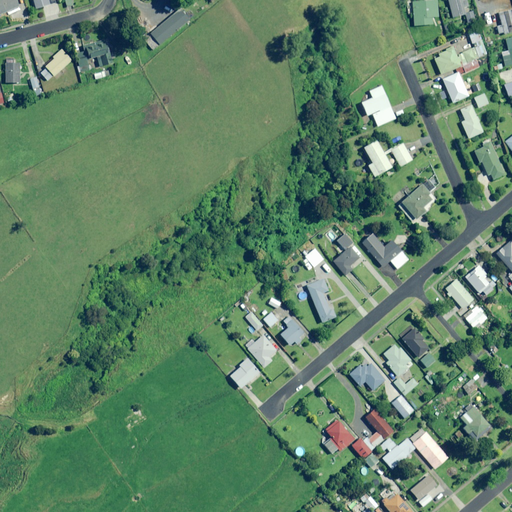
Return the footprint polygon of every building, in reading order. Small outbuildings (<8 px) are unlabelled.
[(0,0),(0,14),(18,6),(15,0),(0,0)] [(32,0),(35,9),(54,3),(53,0),(32,0)] [(438,17),(436,0),(431,0),(412,1),(414,26),(433,25),(432,17),(438,17)] [(447,0),(452,17),(464,15),(466,23),(474,21),(472,11),(464,13),(461,0),(447,0)] [(511,8),(498,13),(502,25),(497,26),(499,36),(511,32),(511,8)] [(188,20),(179,9),(150,34),(159,45),(188,20)] [(511,37),(505,40),(509,54),(502,56),(505,67),(511,65),(511,37)] [(150,38),(145,42),(153,51),(158,46),(150,38)] [(86,59),(88,59),(97,57),(98,67),(112,64),(108,40),(83,45),(83,49),(75,51),(79,73),(88,71),(86,59)] [(456,68),(457,72),(459,71),(461,74),(465,73),(479,67),(477,60),(479,59),(475,48),(456,55),(453,47),(445,50),(446,51),(438,54),(440,57),(434,59),(440,75),(456,68)] [(71,60),(61,49),(52,57),(54,59),(38,73),(47,82),(71,60)] [(19,63),(5,63),(5,83),(19,83),(19,63)] [(93,74),(95,80),(103,78),(102,72),(93,74)] [(468,96),(458,73),(442,80),(453,103),(468,96)] [(39,88),(36,77),(30,79),(33,90),(39,88)] [(395,119),(381,86),(369,91),(372,98),(361,103),(367,116),(372,114),(377,127),(395,119)] [(488,104),(484,94),(474,98),(478,108),(488,104)] [(483,132),(471,105),(460,110),(465,121),(461,122),(468,139),(483,132)] [(503,163),(500,165),(489,139),(481,142),(483,147),(474,151),(479,163),(481,162),(487,176),(490,175),(492,179),(493,182),(508,175),(503,163)] [(392,168),(377,141),(363,148),(372,163),(368,166),(374,177),(392,168)] [(412,160),(402,143),(390,150),(400,167),(412,160)] [(436,189),(429,180),(398,206),(411,221),(408,224),(411,227),(425,216),(437,205),(428,195),(436,189)] [(384,246),(373,233),(361,243),(382,268),(390,261),(397,269),(408,260),(391,240),(384,246)] [(352,243),(343,234),(336,241),(345,251),(333,262),(345,276),(352,269),(349,266),(359,257),(349,246),(352,243)] [(511,241),(511,240),(495,254),(511,272),(511,241)] [(323,260),(314,249),(305,257),(313,267),(323,260)] [(487,276),(478,266),(465,277),(479,294),(482,291),(486,295),(493,289),(483,278),(487,276)] [(328,290),(323,279),(305,287),(322,323),(336,317),(332,309),(330,310),(322,293),(328,290)] [(473,299),(456,279),(445,289),(462,309),(473,299)] [(281,303),(271,298),(268,304),(278,309),(281,303)] [(488,318),(477,305),(463,316),(474,330),(488,318)] [(251,313),(245,318),(257,331),(263,326),(251,313)] [(278,321),(271,313),(263,320),(270,328),(278,321)] [(303,333),(288,317),(282,322),(287,328),(279,335),(289,346),(294,342),(297,345),(301,341),(298,337),(303,333)] [(423,339),(414,329),(402,339),(418,359),(430,348),(423,339)] [(276,351),(263,336),(253,344),(250,341),(245,345),(263,368),(271,361),(268,357),(276,351)] [(497,352),(494,344),(488,346),(492,354),(497,352)] [(398,349),(394,345),(383,355),(389,361),(386,364),(398,377),(408,368),(405,365),(410,361),(399,348),(398,349)] [(435,361),(429,354),(420,361),(427,368),(435,361)] [(259,373),(248,358),(239,365),(240,367),(229,376),(239,389),(259,373)] [(367,367),(363,363),(349,374),(359,387),(365,382),(372,391),(385,380),(370,364),(367,367)] [(434,376),(430,372),(424,377),(432,386),(434,384),(430,379),(434,376)] [(417,384),(413,379),(405,385),(399,378),(393,383),(397,388),(394,391),(397,395),(401,392),(404,396),(417,384)] [(414,411),(400,396),(391,404),(405,419),(414,411)] [(491,428),(473,407),(460,418),(466,425),(463,428),(474,440),(482,433),(483,435),(491,428)] [(393,431),(373,409),(364,417),(377,432),(368,439),(367,438),(362,442),(360,439),(352,447),(363,460),(372,452),(371,451),(393,431)] [(354,440),(337,420),(324,431),(331,438),(323,444),(331,454),(338,448),(340,451),(354,440)] [(448,458),(423,428),(409,439),(434,469),(448,458)] [(416,448),(407,438),(397,447),(389,438),(380,447),(384,451),(386,448),(390,452),(382,459),(392,470),(416,448)] [(433,499),(428,492),(436,485),(428,475),(410,491),(418,500),(423,507),(433,499)] [(372,486),(367,490),(372,495),(376,491),(372,486)] [(366,493),(361,496),(366,502),(370,498),(366,493)] [(411,511),(397,494),(389,501),(386,498),(381,502),(389,511),(411,511)] [(319,511),(320,511),(320,510),(321,509),(321,508),(321,507),(320,506),(320,505),(319,505),(319,504),(318,504),(317,503),(316,503),(315,503),(314,503),(313,504),(312,504),(311,505),(311,506),(311,507),(310,508),(310,509),(311,510),(311,511),(312,511),(319,511)]
